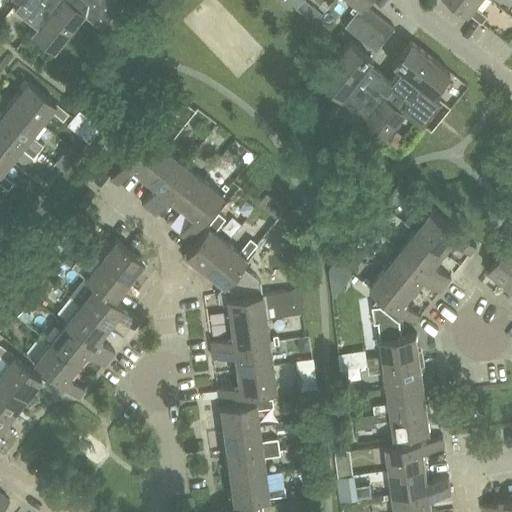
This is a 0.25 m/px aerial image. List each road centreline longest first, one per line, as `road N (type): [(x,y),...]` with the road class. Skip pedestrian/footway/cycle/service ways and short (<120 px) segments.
road 1 (residential): [(156,511),(174,471),(162,309),(172,286),(170,252),(164,234),(111,195)]
road 2 (residential): [(511,91),(392,0)]
